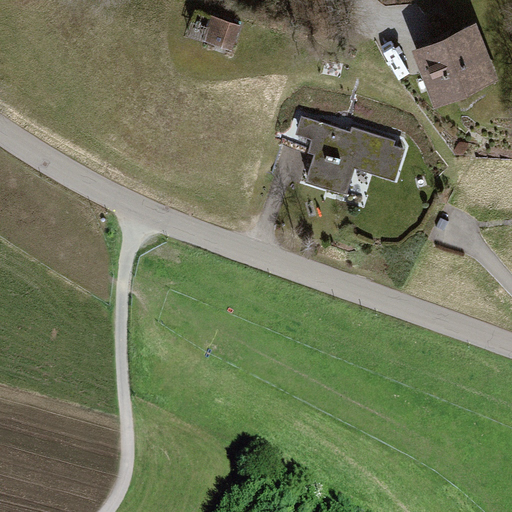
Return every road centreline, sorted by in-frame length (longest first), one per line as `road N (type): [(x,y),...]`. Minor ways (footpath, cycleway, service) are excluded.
road 1 (tertiary): [(0,132),(136,210),(511,347)]
road 2 (track): [(104,511),(118,495),(128,450),(120,322),(136,210)]
